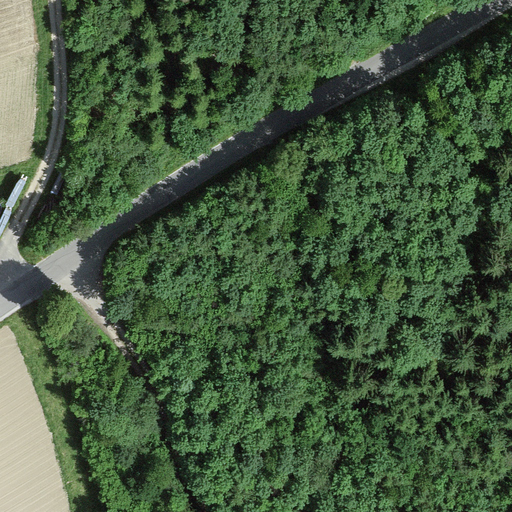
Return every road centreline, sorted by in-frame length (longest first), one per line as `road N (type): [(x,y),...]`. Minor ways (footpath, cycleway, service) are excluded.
road 1 (tertiary): [(0,315),(505,0)]
road 2 (track): [(104,304),(318,374),(482,474),(511,472)]
road 3 (track): [(0,283),(64,78),(56,0)]
road 4 (track): [(85,264),(202,511)]
